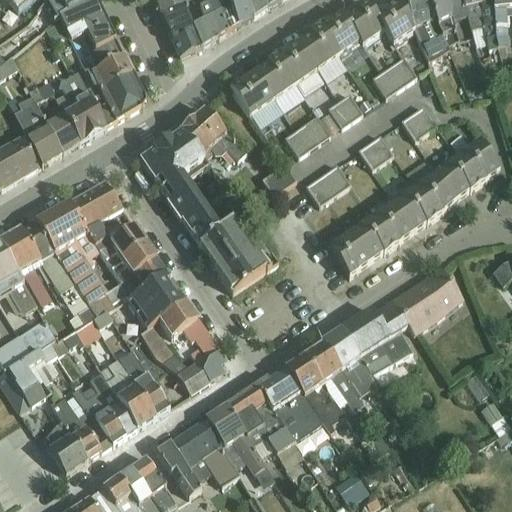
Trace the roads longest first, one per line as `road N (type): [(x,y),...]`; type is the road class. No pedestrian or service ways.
road 1 (residential): [(254,372),(460,244),(511,233)]
road 2 (residential): [(254,372),(111,154)]
road 3 (residential): [(45,511),(254,372)]
road 4 (tertiary): [(341,0),(259,45),(174,118)]
road 5 (residential): [(114,0),(174,118)]
road 6 (tertiary): [(111,154),(0,219)]
